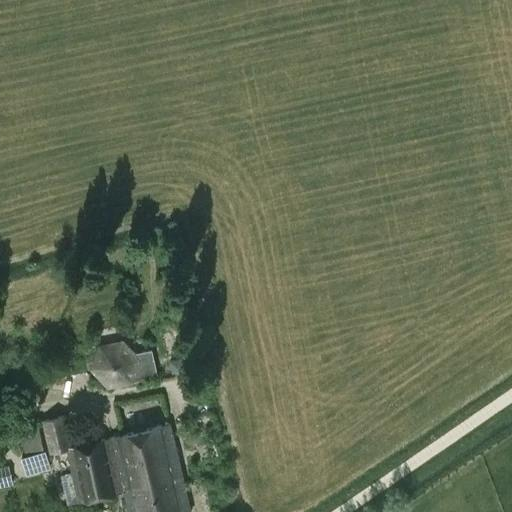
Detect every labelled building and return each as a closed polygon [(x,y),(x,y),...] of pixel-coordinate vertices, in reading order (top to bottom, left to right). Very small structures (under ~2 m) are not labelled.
[(132,382),(158,376),(151,350),(136,353),(124,340),(99,343),(91,369),(109,387),(132,382)] [(181,358),(169,361),(172,373),(183,370),(181,358)] [(50,450),(66,447),(70,446),(63,416),(43,421),(43,422),(50,450)] [(190,511),(170,423),(70,446),(66,447),(72,472),(61,474),(67,504),(124,491),(128,511),(190,511)] [(27,473),(49,467),(39,425),(17,431),(27,473)] [(8,465),(0,467),(0,486),(12,484),(8,465)]
